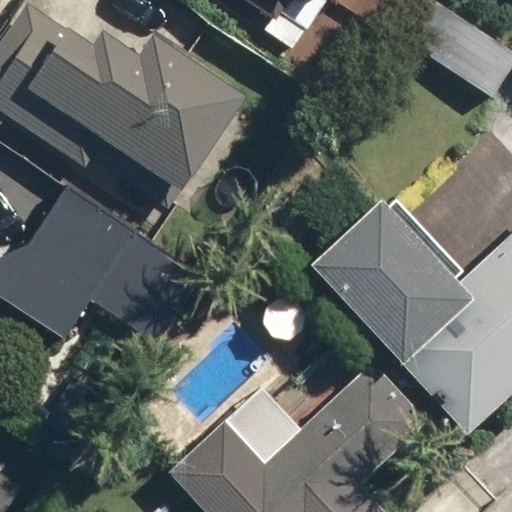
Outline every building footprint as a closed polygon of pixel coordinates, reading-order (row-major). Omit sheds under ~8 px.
[(72,30),(28,0),(0,40),(0,112),(83,169),(101,144),(174,193),(240,97),(148,35),(133,57),(100,35),(90,49),(69,35),(72,30)] [(511,66),(511,46),(443,0),(438,0),(411,40),(493,95),(511,66)] [(202,274),(67,185),(26,246),(0,257),(0,290),(47,322),(70,288),(155,344),(202,274)] [(511,230),(454,285),(376,201),(303,268),(396,367),(400,364),(465,434),(511,391),(511,230)] [(430,419),(375,361),(266,462),(224,418),(166,472),(203,511),(383,511),(358,486),(430,419)] [(0,511),(5,511),(24,485),(0,467),(0,511)]
